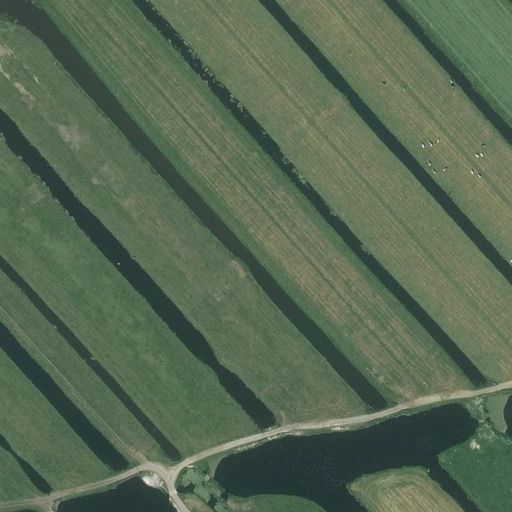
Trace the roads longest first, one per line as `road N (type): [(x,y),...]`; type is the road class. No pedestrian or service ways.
road 1 (track): [(511,387),(296,425),(196,456)]
road 2 (track): [(511,461),(471,395),(330,237)]
road 3 (track): [(169,483),(141,467),(0,309)]
